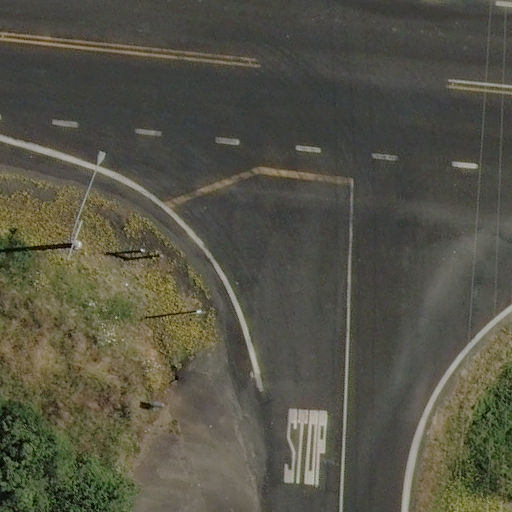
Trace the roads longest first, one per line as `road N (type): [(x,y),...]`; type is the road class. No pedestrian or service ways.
road 1 (unclassified): [(327,75),(350,183),(340,511)]
road 2 (primary): [(0,38),(327,75)]
road 3 (primary): [(327,75),(511,92)]
